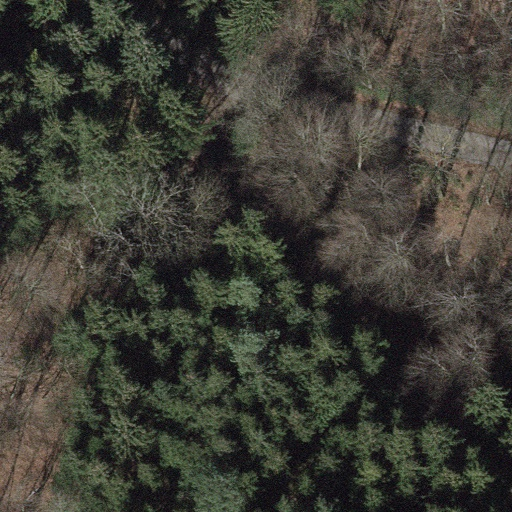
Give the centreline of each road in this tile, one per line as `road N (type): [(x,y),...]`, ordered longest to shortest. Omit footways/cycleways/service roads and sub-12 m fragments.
road 1 (track): [(511,499),(271,224),(220,136),(192,59)]
road 2 (track): [(192,59),(292,101),(511,162)]
